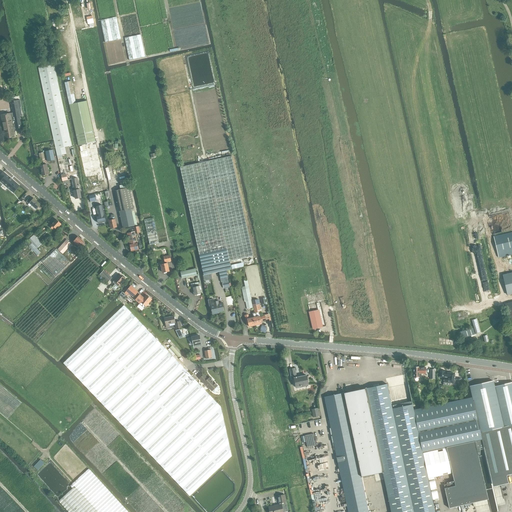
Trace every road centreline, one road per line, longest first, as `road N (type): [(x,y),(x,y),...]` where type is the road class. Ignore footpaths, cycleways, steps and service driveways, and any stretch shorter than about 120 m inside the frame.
road 1 (tertiary): [(232,338),(186,313),(0,155)]
road 2 (tertiary): [(511,367),(232,338)]
road 3 (residential): [(237,511),(249,469),(230,381),(232,338)]
